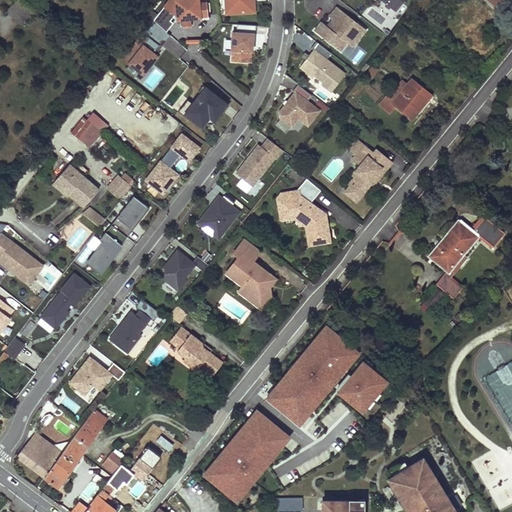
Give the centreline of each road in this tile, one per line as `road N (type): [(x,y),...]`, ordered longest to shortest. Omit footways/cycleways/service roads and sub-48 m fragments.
road 1 (residential): [(148,511),(511,59)]
road 2 (residential): [(279,0),(276,49),(252,111),(30,401),(0,453)]
